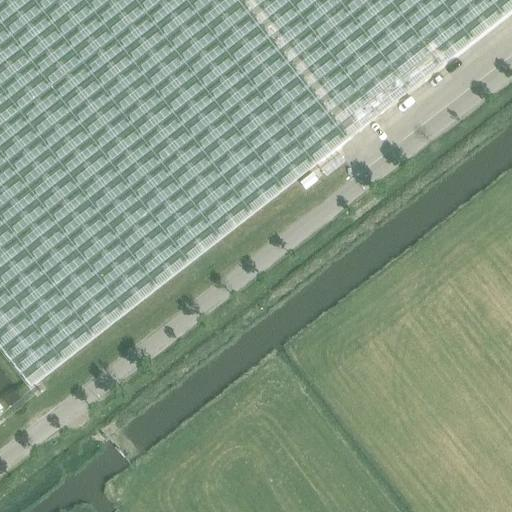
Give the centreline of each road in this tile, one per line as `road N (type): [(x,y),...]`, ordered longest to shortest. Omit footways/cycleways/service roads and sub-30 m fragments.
road 1 (unknown): [(511,90),(0,490)]
road 2 (tertiary): [(0,458),(511,60)]
